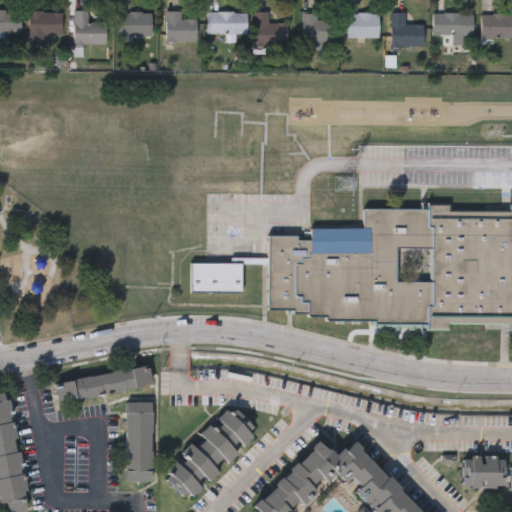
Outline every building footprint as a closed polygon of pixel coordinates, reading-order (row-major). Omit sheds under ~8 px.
[(0,31),(0,9),(20,9),(20,31),(0,31)] [(61,10),(61,33),(51,33),(51,44),(28,44),(28,10),(61,10)] [(106,10),(106,45),(73,45),(73,10),(106,10)] [(181,10),(181,18),(195,18),(195,40),(165,40),(165,10),(181,10)] [(245,10),(245,32),(205,32),(205,10),(245,10)] [(267,10),(267,22),(285,22),(285,45),(253,45),(253,10),(267,10)] [(151,11),(151,36),(117,35),(117,11),(151,11)] [(422,46),(389,46),(389,11),(404,11),(403,23),(422,23),(422,46)] [(431,33),(431,11),(472,12),(471,34),(460,34),(460,43),(443,43),(443,33),(431,33)] [(344,37),(344,12),(377,12),(377,37),(344,37)] [(511,37),(480,37),(480,12),(511,12),(511,37)] [(332,41),(302,41),(302,13),(332,13),(332,41)] [(210,158),(210,118),(195,118),(195,158),(210,158)] [(222,119),(222,158),(236,158),(236,119),(222,119)] [(286,120),(266,119),(266,159),(285,159),(286,120)] [(199,201),(180,201),(180,241),(199,241),(199,201)] [(189,261),(189,290),(240,290),(240,264),(265,264),(265,307),(291,307),(291,312),(306,312),(306,316),(324,316),(324,321),(371,321),(371,334),(419,334),(419,328),(446,328),(446,321),(509,321),(509,328),(511,328),(511,203),(509,203),(509,210),(448,210),(448,204),(427,204),(427,207),(362,207),(362,227),(308,227),(308,238),(295,238),(295,234),(266,234),(266,256),(232,256),(232,261),(189,261)] [(168,216),(129,216),(129,232),(168,232),(168,216)] [(115,242),(99,242),(99,283),(115,283),(115,242)] [(126,282),(141,283),(142,243),(127,243),(126,282)] [(170,283),(170,244),(153,244),(153,283),(170,283)] [(52,381),(147,364),(151,385),(56,401),(52,381)] [(25,507),(0,510),(0,391),(8,390),(25,507)] [(150,481),(124,481),(124,401),(150,401),(150,481)] [(158,470),(226,407),(253,435),(205,479),(185,499),(158,470)] [(346,441),(421,511),(253,511),(248,507),(316,435),(335,453),(346,441)] [(460,486),(460,454),(503,454),(503,486),(460,486)]
